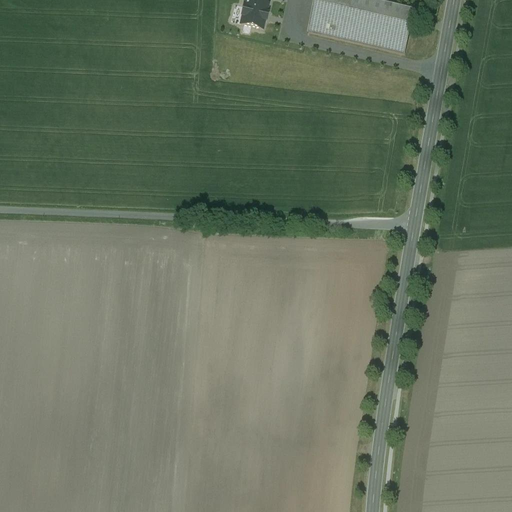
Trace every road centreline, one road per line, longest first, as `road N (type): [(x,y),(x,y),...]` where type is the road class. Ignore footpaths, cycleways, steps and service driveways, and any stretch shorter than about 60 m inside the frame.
road 1 (residential): [(0,210),(414,226)]
road 2 (secondary): [(414,226),(372,511)]
road 3 (secondary): [(453,0),(414,226)]
